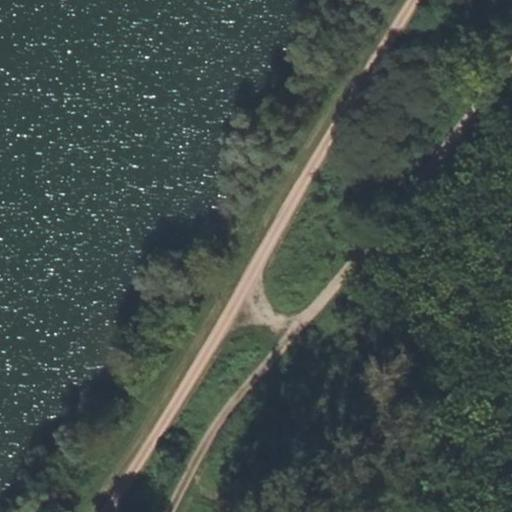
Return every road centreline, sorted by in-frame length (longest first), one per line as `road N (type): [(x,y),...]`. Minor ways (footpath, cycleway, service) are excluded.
road 1 (track): [(419,0),(242,296)]
road 2 (track): [(294,330),(511,64)]
road 3 (track): [(242,296),(108,511)]
road 4 (track): [(175,511),(294,330)]
